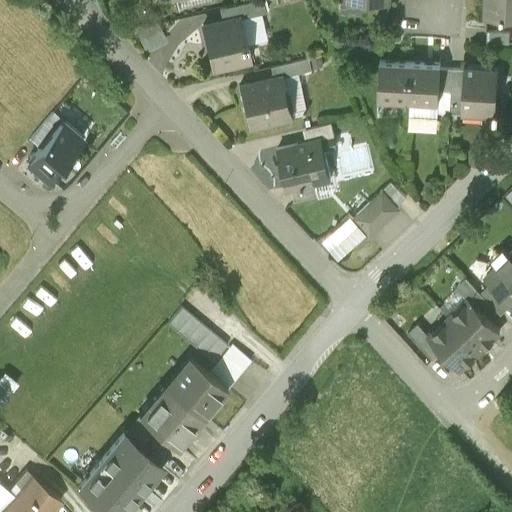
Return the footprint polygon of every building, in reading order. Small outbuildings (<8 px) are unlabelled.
[(249,0),(219,7),(221,18),(239,14),(240,16),(265,11),(262,0),(249,0)] [(511,0),(488,0),(487,11),(501,12),(501,15),(503,15),(504,12),(511,12),(511,0)] [(172,25),(181,37),(197,24),(188,12),(172,25)] [(206,41),(212,66),(249,57),(240,16),(239,14),(221,18),(201,22),(202,25),(209,23),(212,40),(206,41)] [(487,29),(486,40),(509,42),(510,30),(487,29)] [(271,65),(274,75),(285,73),(285,75),(313,67),(310,56),(271,65)] [(408,97),(410,60),(381,58),(378,95),(408,97)] [(440,67),(441,61),(410,60),(408,97),(439,99),(439,87),(440,67)] [(498,65),(464,63),(464,68),(462,111),(490,112),(489,117),(498,117),(498,101),(496,101),(498,65)] [(451,67),(440,67),(439,87),(450,88),(451,67)] [(464,68),(451,67),(450,88),(449,110),(462,111),(464,68)] [(239,84),(248,123),(294,112),(285,75),(285,73),(274,75),(239,84)] [(326,75),(313,78),(319,101),(332,98),(326,75)] [(39,143),(61,117),(52,110),(29,135),(39,143)] [(82,136),(61,117),(39,143),(27,157),(48,175),(82,136)] [(306,126),(309,140),(323,136),(323,138),(335,135),(331,121),(306,126)] [(278,147),(287,186),(292,185),(315,179),(332,176),(323,138),(323,136),(309,140),(278,147)] [(336,152),(343,179),(374,171),(367,144),(336,152)] [(318,192),(315,179),(292,185),(295,198),(318,192)] [(391,180),(383,187),(398,203),(406,196),(391,180)] [(354,214),(372,233),(401,206),(398,203),(383,187),(354,214)] [(511,249),(509,252),(507,250),(502,250),(496,255),(496,261),(498,263),(487,274),(492,279),(511,301),(511,300),(511,249)] [(469,295),(482,309),(491,301),(481,290),(466,274),(456,284),(467,296),(469,295)] [(511,301),(492,279),(481,290),(491,301),(501,311),(511,301)] [(480,347),(500,328),(482,309),(469,295),(467,296),(449,314),(480,347)] [(480,347),(449,314),(430,332),(428,333),(442,348),(459,366),(480,347)] [(408,329),(433,356),(442,348),(428,333),(430,332),(418,320),(408,329)] [(194,343),(212,358),(226,341),(208,326),(194,343)] [(208,369),(226,385),(250,357),(231,341),(208,369)] [(208,369),(188,353),(138,412),(157,428),(176,444),(226,385),(208,369)] [(0,394),(7,399),(22,375),(7,366),(0,377),(0,394)] [(149,437),(168,453),(176,444),(157,428),(149,437)] [(142,446),(123,431),(80,482),(115,511),(118,511),(160,462),(142,446)] [(142,446),(160,462),(161,462),(168,453),(149,437),(142,446)] [(46,511),(60,496),(26,467),(5,491),(12,497),(0,510),(0,511),(46,511)] [(0,510),(12,497),(5,491),(0,487),(0,510)]
